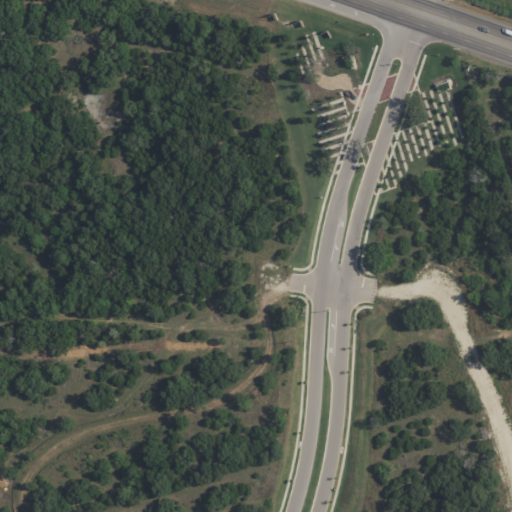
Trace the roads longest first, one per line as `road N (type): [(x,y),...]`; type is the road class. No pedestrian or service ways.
road 1 (residential): [(403,9),(332,203),(310,416),(288,511)]
road 2 (residential): [(311,511),(328,458),(357,220),(424,16)]
road 3 (residential): [(320,286),(226,271),(202,361),(153,431),(66,473),(5,473)]
road 4 (residential): [(345,289),(449,300),(443,335),(466,458),(501,511)]
road 5 (primary): [(511,47),(376,0)]
